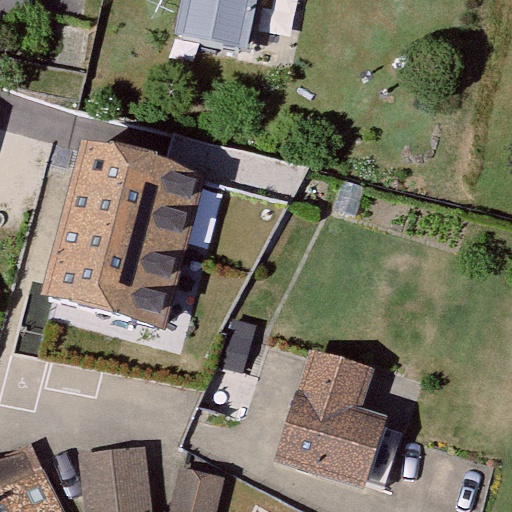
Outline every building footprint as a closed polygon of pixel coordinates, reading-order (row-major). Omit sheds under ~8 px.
[(305,0),(159,0),(146,57),(286,89),(305,0)] [(205,175),(84,144),(44,300),(165,331),(205,175)] [(374,370),(311,350),(275,461),(366,490),(389,416),(362,407),(374,370)] [(86,511),(152,511),(148,448),(82,453),(86,511)] [(0,511),(50,511),(34,464),(0,475),(0,511)] [(170,511),(218,511),(226,478),(180,468),(170,511)]
